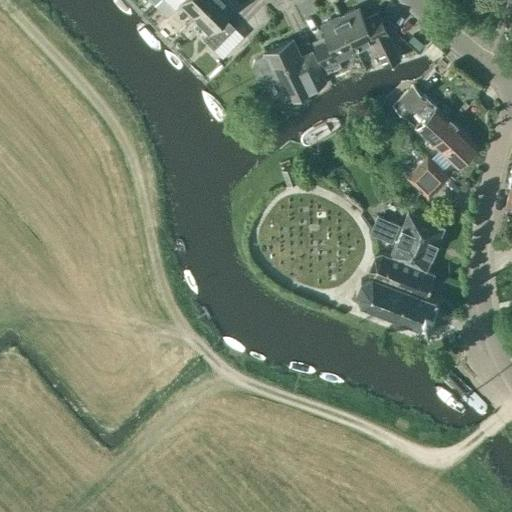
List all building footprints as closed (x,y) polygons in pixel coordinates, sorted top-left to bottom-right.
[(122,0),(138,17),(152,4),(149,0),(122,0)] [(194,17),(210,0),(160,0),(156,5),(167,15),(174,9),(180,3),(194,17)] [(224,16),(235,6),(229,0),(210,0),(194,17),(208,31),(202,37),(214,48),(235,27),(224,16)] [(365,20),(358,7),(339,15),(355,49),(374,40),(377,47),(385,64),(399,58),(391,40),(378,13),(365,20)] [(339,15),(321,24),(327,38),(313,44),(326,71),(341,65),(337,58),(355,49),(339,15)] [(303,61),(292,38),(263,51),(265,54),(254,59),(252,64),(261,81),(265,83),(276,78),(282,92),(290,89),(293,95),(325,80),(314,56),(303,61)] [(452,121),(423,93),(413,83),(393,103),(432,141),(452,121)] [(458,165),(477,144),(452,121),(432,141),(458,165)] [(405,175),(427,197),(448,175),(426,153),(405,175)] [(291,166),(280,170),(285,185),(296,182),(291,166)] [(393,237),(397,239),(389,255),(424,267),(442,224),(408,210),(401,226),(397,224),(398,223),(375,214),(369,230),(392,240),(393,237)] [(389,255),(381,251),(374,253),(368,268),(371,274),(361,279),(356,290),(361,302),(426,327),(430,318),(433,309),(437,299),(424,294),(434,271),(424,267),(389,255)]
